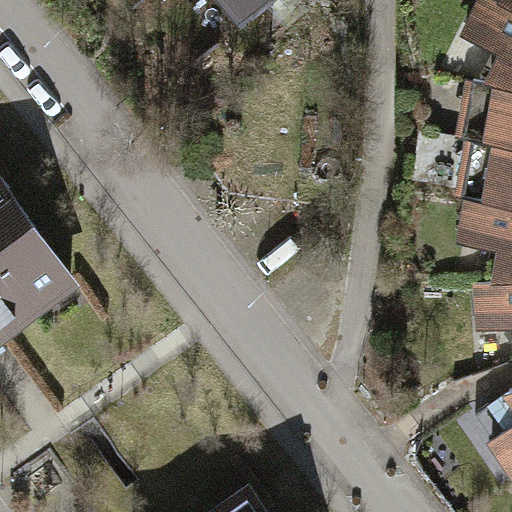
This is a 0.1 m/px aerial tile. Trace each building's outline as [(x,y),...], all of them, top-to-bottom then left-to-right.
[(223,0),(243,24),(271,0),(223,0)] [(511,85),(511,5),(504,2),(499,0),(484,0),(468,38),(506,51),(491,81),(511,85)] [(511,85),(491,81),(474,78),(464,136),(473,137),(511,144),(511,85)] [(511,144),(473,137),(463,194),(472,195),(511,203),(511,144)] [(0,334),(1,334),(0,332),(0,328),(72,278),(1,178),(0,178),(0,334)] [(511,278),(511,203),(472,195),(463,243),(479,245),(482,241),(505,246),(499,280),(511,278)] [(511,278),(499,280),(480,282),(483,328),(499,327),(501,323),(511,321),(511,278)] [(511,387),(511,388),(511,390),(511,428),(511,429),(504,429),(493,436),(511,465),(511,387)]
